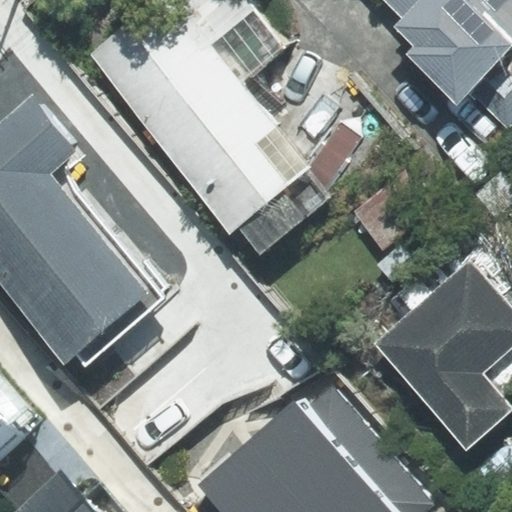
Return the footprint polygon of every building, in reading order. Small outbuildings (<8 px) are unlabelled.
[(188,0),(178,10),(169,0),(160,0),(101,52),(257,230),(264,223),(286,249),(349,194),(327,169),(335,162),(290,110),(231,43),(272,8),(264,0),(188,0)] [(511,0),(402,0),(441,40),(435,46),(489,102),(511,80),(511,0)] [(103,149),(48,88),(0,130),(0,247),(95,356),(178,282),(79,170),(103,149)] [(448,207),(409,166),(358,215),(398,255),(448,207)] [(511,365),(511,276),(489,251),(391,338),(488,447),(511,425),(511,374),(507,370),(511,365)] [(142,390),(104,354),(78,381),(115,418),(142,390)] [(434,511),(391,464),(338,511),(434,511)]
